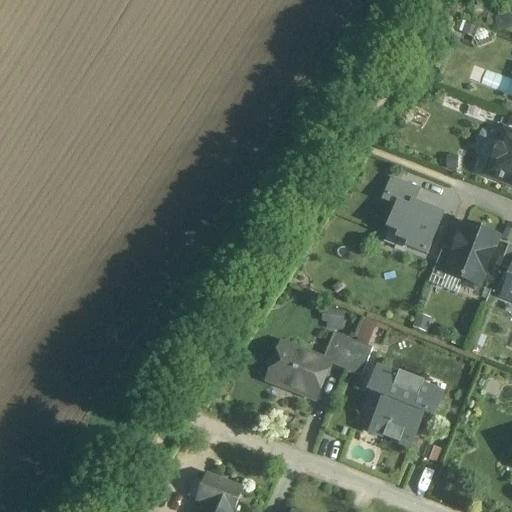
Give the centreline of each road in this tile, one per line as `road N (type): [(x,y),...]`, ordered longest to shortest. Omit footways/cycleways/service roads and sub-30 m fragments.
road 1 (track): [(112,511),(444,0)]
road 2 (residential): [(436,511),(298,456)]
road 3 (track): [(298,456),(179,406)]
